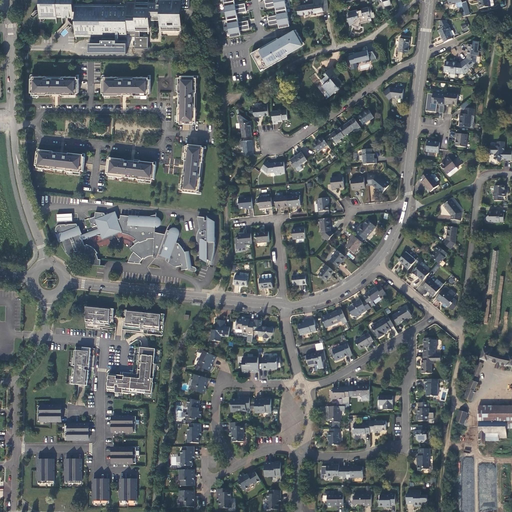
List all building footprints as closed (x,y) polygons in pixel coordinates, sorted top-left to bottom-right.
[(73,4),(73,2),(72,0),(40,0),(40,15),(76,16),(76,33),(126,34),(126,32),(135,33),(135,48),(148,48),(148,37),(140,37),(140,29),(148,29),(148,18),(161,18),(161,29),(180,29),(180,8),(188,8),(188,0),(160,0),(161,3),(134,2),(134,0),(129,0),(129,5),(73,4)] [(223,0),(224,3),(226,14),(227,20),(229,31),(230,34),(240,33),(239,29),(240,29),(239,27),(241,27),(241,28),(248,26),(248,24),(247,21),(247,18),(240,20),(240,21),(238,21),(238,19),(237,19),(236,12),(236,10),(238,9),(238,10),(245,9),(245,7),(244,3),(244,1),(237,2),(237,3),(235,4),(235,1),(234,1),(234,0),(223,0)] [(278,22),(278,26),(289,24),(288,20),(289,20),(287,10),(286,10),(285,3),(284,0),(264,0),(265,4),(265,5),(273,4),(272,3),(274,3),(275,5),(276,12),(276,14),(274,14),(274,13),(267,15),(267,16),(268,20),(268,23),(276,21),(276,20),(277,20),(278,22)] [(304,13),(323,10),(322,10),(321,0),(312,0),(313,3),(303,4),(304,13)] [(463,12),(465,16),(470,15),(465,1),(461,2),(461,5),(463,12)] [(366,17),(370,16),(367,5),(360,7),(360,9),(356,10),(356,9),(347,11),(348,15),(347,16),(349,19),(352,21),(351,23),(354,25),(358,25),(357,22),(366,19),(366,17)] [(440,35),(443,42),(451,38),(448,31),(449,30),(444,19),(440,20),(440,24),(442,29),(439,30),(440,32),(441,35),(440,35)] [(465,22),(460,25),(464,32),(468,29),(465,22)] [(303,43),(294,28),(277,38),(276,36),(250,51),(261,68),(286,54),(285,51),(303,43)] [(409,38),(399,37),(398,50),(407,51),(408,42),(409,38)] [(466,59),(464,62),(469,68),(475,62),(475,57),(477,56),(478,51),(476,51),(477,42),(472,42),(472,47),(468,46),(466,59)] [(348,54),(351,70),(359,68),(359,71),(370,69),(368,61),(375,60),(374,51),(368,52),(367,50),(348,54)] [(462,73),(469,68),(464,62),(461,65),(445,63),(444,71),(449,72),(449,73),(454,73),(454,72),(462,73)] [(326,91),(324,93),(327,98),(338,89),(336,87),(341,84),(336,77),(338,75),(331,67),(325,72),(326,74),(321,79),(324,83),(322,84),(321,85),(326,91)] [(48,75),(33,74),(33,77),(31,77),(31,91),(33,91),(33,93),(48,93),(48,91),(51,91),(51,88),(54,88),(54,91),(62,91),(62,93),(78,94),(77,92),(79,92),(79,77),(78,77),(78,75),(63,75),(63,77),(62,77),(61,77),(60,77),(59,78),(59,79),(52,79),(52,77),(48,77),(48,75)] [(120,75),(105,75),(105,78),(103,78),(103,92),(105,92),(104,94),(119,94),(120,92),(123,92),(123,89),(126,89),(126,92),(134,92),(134,94),(149,94),(149,92),(151,92),(151,78),(149,78),(149,76),(134,76),(134,78),(133,78),(132,78),(131,78),(131,79),(131,80),(124,80),(124,78),(120,77),(120,75)] [(197,92),(198,77),(195,77),(195,75),(181,75),(181,76),(179,76),(179,91),(181,91),(181,95),(184,95),(184,98),(181,98),(181,106),(179,106),(178,121),(180,121),(180,122),(195,123),(195,121),(197,121),(197,106),(195,106),(195,105),(195,104),(195,103),(194,103),(194,102),(193,102),(193,96),(195,96),(195,92),(197,92)] [(389,87),(383,91),(388,99),(390,97),(396,98),(396,97),(401,97),(402,92),(402,87),(397,87),(397,88),(389,87)] [(440,105),(443,105),(444,104),(445,93),(433,92),(432,103),(440,104),(440,105)] [(457,93),(445,92),(445,93),(444,104),(448,104),(448,103),(456,104),(457,93)] [(268,113),(266,103),(261,104),(261,105),(252,106),(253,115),(268,113)] [(459,125),(469,126),(470,114),(473,114),(473,109),(472,105),(467,105),(466,106),(464,107),(463,111),(463,114),(459,113),(459,117),(460,117),(459,125)] [(285,108),(271,110),(272,122),(277,122),(277,120),(277,118),(280,118),(286,117),(285,108)] [(368,108),(357,115),(363,123),(373,116),(368,108)] [(349,120),(341,125),(346,132),(354,127),(355,128),(359,126),(354,118),(349,121),(349,120)] [(241,128),(242,136),(251,135),(249,121),(239,122),(240,127),(241,128)] [(339,137),(346,132),(341,125),(334,130),(335,131),(330,134),(335,141),(340,138),(339,137)] [(467,133),(455,132),(455,137),(457,137),(456,145),(465,146),(467,133)] [(316,151),(327,143),(322,135),(311,143),(316,151)] [(244,145),(245,154),(255,153),(254,145),(253,145),(252,138),(243,139),(243,145),(244,145)] [(425,151),(438,152),(439,142),(431,141),(431,139),(427,139),(425,151)] [(497,144),(489,144),(489,153),(494,153),(494,155),(493,157),(499,160),(501,157),(503,157),(503,158),(511,158),(511,149),(503,148),(504,140),(497,140),(497,144)] [(203,148),(203,146),(189,145),(189,146),(186,146),(185,161),(187,161),(187,165),(189,165),(189,168),(186,168),(185,176),(183,175),(181,190),(184,190),(183,192),(197,194),(198,192),(200,192),(202,178),(199,177),(200,176),(200,175),(200,174),(199,174),(198,173),(199,167),(201,167),(201,163),(203,163),(205,148),(203,148)] [(361,149),(363,163),(375,162),(375,157),(372,158),(371,148),(361,149)] [(54,151),(39,149),(39,152),(37,151),(36,165),(37,166),(37,168),(52,170),(52,167),(67,169),(67,171),(81,173),(82,171),(83,171),(85,157),(83,157),(84,154),(69,153),(69,155),(68,155),(67,155),(67,154),(66,154),(66,155),(65,155),(65,156),(64,156),(64,154),(54,153),(54,151)] [(301,163),(307,159),(301,151),(289,159),(295,168),(295,167),(301,163)] [(440,163),(449,175),(458,168),(456,165),(462,161),(457,155),(452,160),(448,155),(442,159),(443,161),(440,163)] [(125,159),(110,157),(110,160),(109,159),(107,173),(109,174),(108,176),(123,178),(123,175),(138,177),(138,179),(153,181),(153,179),(154,179),(156,165),(155,165),(155,163),(140,161),(140,159),(134,159),(134,162),(125,161),(125,159)] [(280,171),(284,170),(283,163),(277,163),(277,165),(274,165),(274,164),(269,164),(267,162),(260,168),(264,172),(274,171),(275,173),(280,172),(280,171)] [(421,176),(423,179),(430,174),(427,171),(421,176)] [(375,174),(367,175),(368,185),(371,184),(382,193),(388,184),(375,174)] [(423,179),(420,182),(422,185),(425,183),(427,187),(430,190),(432,188),(434,190),(437,187),(438,184),(430,174),(423,179)] [(342,176),(330,178),(331,190),(335,189),(335,188),(343,187),(342,176)] [(363,178),(350,180),(352,189),(364,188),(363,178)] [(493,184),(493,189),(492,190),(492,194),(493,194),(492,199),(501,199),(501,195),(504,195),(504,190),(503,190),(503,184),(502,183),(497,183),(497,184),(493,184)] [(299,193),(287,194),(288,205),(294,204),(300,204),(299,193)] [(282,205),(288,205),(287,194),(275,196),(276,206),(282,205)] [(248,208),(253,208),(252,196),(239,197),(239,207),(244,207),(248,206),(248,208)] [(268,208),(271,207),(270,196),(258,198),(258,207),(262,207),(267,206),(268,208)] [(327,196),(318,197),(319,210),(328,209),(327,196)] [(451,199),(443,205),(448,211),(450,214),(450,218),(460,219),(461,210),(451,199)] [(488,209),(486,210),(486,215),(485,216),(485,218),(486,219),(492,220),(498,220),(502,220),(502,211),(498,211),(498,209),(493,209),(493,210),(491,210),(490,209),(488,209)] [(71,256),(74,258),(76,257),(77,256),(76,253),(79,252),(81,252),(84,253),(86,254),(87,255),(89,258),(89,260),(91,260),(91,262),(99,263),(99,257),(97,257),(97,255),(95,252),(97,251),(95,248),(90,245),(88,244),(86,243),(85,244),(84,244),(82,238),(95,233),(97,234),(101,235),(101,234),(120,227),(121,230),(122,232),(126,233),(129,234),(132,235),(135,238),(132,240),(134,243),(132,244),(131,246),(129,247),(132,250),(130,255),(128,258),(127,261),(139,262),(141,259),(142,256),(143,257),(148,254),(152,254),(153,252),(157,253),(166,256),(164,259),(168,261),(174,265),(180,264),(181,268),(187,267),(187,268),(191,269),(193,270),(194,270),(195,269),(195,268),(195,267),(194,266),(190,264),(188,250),(184,251),(181,246),(178,242),(176,242),(176,239),(178,234),(178,231),(178,230),(177,229),(176,227),(174,227),(172,227),(170,228),(169,229),(166,228),(165,231),(155,229),(155,225),(156,225),(158,224),(159,223),(160,222),(160,220),(159,218),(158,217),(157,216),(155,216),(155,213),(152,213),(149,215),(144,217),(139,215),(138,216),(130,215),(120,214),(119,217),(117,218),(114,211),(105,214),(103,211),(94,211),(94,215),(89,217),(92,226),(97,224),(98,228),(80,234),(76,222),(68,223),(65,224),(65,223),(61,223),(58,224),(56,225),(55,226),(55,228),(55,230),(56,230),(59,237),(61,236),(66,250),(65,250),(67,252),(71,256)] [(57,222),(72,221),(72,213),(56,214),(57,222)] [(207,216),(197,215),(198,223),(199,227),(197,231),(196,234),(196,237),(197,240),(202,243),(200,247),(202,248),(200,252),(202,253),(200,257),(205,260),(207,258),(211,261),(213,254),(214,248),(214,236),(212,234),(214,231),(212,229),(214,226),(212,224),(214,220),(207,216)] [(322,235),(328,239),(333,232),(331,230),(329,217),(320,218),(322,235)] [(360,224),(354,230),(356,231),(360,234),(364,238),(365,238),(375,226),(367,219),(362,226),(360,224)] [(446,236),(442,242),(449,248),(455,241),(457,226),(448,225),(447,232),(446,236)] [(293,237),(305,236),(305,226),(300,227),(300,228),(292,228),(293,232),(293,237)] [(102,237),(121,230),(120,227),(101,234),(101,235),(102,237)] [(261,232),(256,233),(257,243),(269,241),(268,231),(261,232)] [(249,243),(252,242),(251,232),(243,233),(239,234),(240,243),(249,243)] [(357,237),(352,233),(349,237),(351,238),(346,244),(354,251),(362,241),(357,237)] [(434,252),(431,256),(437,261),(442,265),(445,262),(445,261),(442,259),(448,252),(438,244),(435,248),(437,249),(434,252)] [(341,262),(346,256),(338,250),(330,259),(338,266),(341,262)] [(399,259),(409,267),(415,260),(405,252),(399,259)] [(417,274),(423,279),(429,271),(420,263),(413,272),(416,274),(417,274)] [(330,275),(334,270),(326,264),(318,274),(326,280),(330,275)] [(271,272),(262,273),(263,277),(260,277),(261,288),(268,287),(273,286),(271,272)] [(305,273),(292,274),(293,284),(297,284),(306,283),(306,280),(308,280),(307,276),(305,276),(305,273)] [(248,275),(235,274),(235,283),(238,283),(247,284),(248,275)] [(423,285),(434,294),(440,286),(430,278),(423,285)] [(369,290),(366,292),(366,293),(372,300),(381,293),(381,295),(385,292),(379,284),(376,286),(375,285),(369,290)] [(446,286),(436,298),(439,301),(440,299),(448,306),(452,302),(450,300),(454,296),(447,291),(449,289),(446,286)] [(355,315),(370,306),(365,299),(362,301),(359,297),(352,302),(353,303),(349,305),(347,306),(351,313),(355,315)] [(406,304),(391,313),(396,321),(406,315),(408,316),(411,314),(411,313),(406,304)] [(114,309),(85,306),(85,322),(94,323),(95,319),(98,319),(97,323),(98,323),(109,324),(109,320),(110,317),(113,317),(114,309)] [(342,320),(346,319),(341,308),(328,313),(329,314),(327,315),(326,313),(323,314),(321,316),(325,324),(330,322),(330,323),(341,318),(342,320)] [(165,314),(127,310),(125,326),(140,328),(141,328),(141,323),(144,324),(144,328),(159,330),(160,325),(160,322),(164,322),(165,314)] [(389,325),(393,323),(387,313),(374,321),(376,324),(374,326),(376,329),(375,330),(378,335),(383,331),(383,330),(390,326),(389,325)] [(247,336),(252,336),(252,331),(253,321),(248,320),(248,318),(242,317),(242,319),(241,319),(241,318),(237,318),(236,318),(235,331),(241,331),(247,332),(247,334),(247,336)] [(314,323),(312,317),(309,318),(305,319),(305,321),(301,322),(297,323),(300,333),(315,329),(313,324),(314,323)] [(221,335),(228,336),(229,326),(224,325),(224,320),(220,320),(217,319),(216,329),(210,329),(210,339),(220,340),(221,335)] [(256,319),(253,319),(253,321),(252,331),(258,331),(258,335),(262,336),(263,337),(266,337),(268,336),(270,336),(271,331),(272,331),(273,327),(265,326),(260,326),(260,324),(261,319),(256,319)] [(366,342),(373,337),(368,330),(355,338),(360,347),(366,343),(366,342)] [(423,345),(423,353),(435,353),(435,347),(436,347),(435,337),(430,337),(430,336),(422,336),(423,340),(424,342),(424,345),(423,345)] [(348,353),(352,351),(346,338),(343,340),(344,343),(332,347),(334,352),(333,352),(336,358),(342,355),(348,352),(348,353)] [(511,355),(491,350),(492,347),(484,345),(483,347),(480,357),(495,362),(499,363),(505,365),(508,364),(511,366),(510,370),(511,370),(511,355)] [(117,375),(109,374),(108,390),(115,390),(115,393),(122,393),(123,391),(130,392),(152,394),(155,364),(154,364),(155,349),(141,347),(138,370),(140,370),(140,374),(143,374),(142,377),(124,376),(124,380),(117,379),(117,375)] [(320,367),(324,366),(322,359),(323,358),(325,357),(323,347),(316,349),(316,350),(314,350),(313,352),(305,354),(306,358),(307,358),(307,360),(308,364),(309,364),(310,365),(313,364),(313,363),(315,363),(318,362),(320,367)] [(80,351),(75,350),(75,351),(74,366),(76,366),(76,369),(73,369),(72,384),(88,386),(89,371),(85,370),(86,367),(89,368),(91,348),(83,348),(82,351),(80,351)] [(216,356),(203,349),(202,353),(196,364),(194,368),(199,370),(201,366),(209,370),(210,370),(212,367),(211,365),(210,365),(212,362),(213,362),(214,360),(216,356)] [(276,356),(262,356),(262,368),(265,368),(269,368),(269,367),(272,367),(273,368),(275,367),(277,366),(277,361),(282,361),(279,353),(276,353),(276,356)] [(440,357),(440,353),(435,353),(423,353),(422,353),(422,358),(422,365),(421,365),(421,371),(432,370),(432,361),(434,361),(434,357),(440,357)] [(253,370),(258,370),(257,357),(242,357),(242,372),(245,372),(248,370),(251,369),(251,370),(253,370)] [(482,363),(478,361),(472,374),(476,375),(482,363)] [(206,382),(207,377),(194,373),(190,389),(202,393),(204,392),(205,388),(203,388),(204,384),(205,384),(206,382)] [(438,381),(438,376),(423,376),(424,382),(425,382),(425,384),(426,386),(427,393),(438,393),(437,381),(438,381)] [(472,379),(470,378),(462,397),(471,400),(475,389),(474,388),(477,381),(476,380),(476,378),(476,377),(474,376),(473,377),(472,379)] [(358,393),(370,393),(370,383),(362,383),(357,383),(353,383),(354,394),(358,394),(358,393)] [(339,395),(349,395),(349,385),(340,385),(340,386),(333,386),(333,397),(338,397),(339,395)] [(392,393),(379,393),(378,394),(378,396),(379,397),(379,402),(383,402),(383,406),(393,406),(392,393)] [(245,407),(249,407),(249,402),(249,396),(240,396),(240,398),(237,398),(230,398),(230,401),(230,409),(231,409),(232,411),(234,411),(236,409),(245,409),(245,407)] [(261,397),(254,397),(254,402),(254,407),(254,410),(271,410),(270,397),(269,396),(266,396),(265,397),(264,397),(264,398),(261,398),(261,397)] [(197,410),(198,400),(187,398),(186,403),(188,403),(187,410),(186,412),(185,417),(195,418),(195,416),(200,417),(200,413),(200,410),(197,410)] [(429,404),(429,399),(419,399),(419,405),(418,405),(418,410),(419,410),(419,412),(417,414),(417,416),(419,417),(428,417),(428,410),(429,410),(429,404)] [(345,404),(327,404),(327,410),(329,410),(329,412),(327,412),(327,414),(327,418),(330,418),(330,417),(335,417),(335,420),(341,420),(341,413),(339,412),(339,408),(345,408),(345,404)] [(511,404),(481,405),(481,407),(481,420),(505,420),(511,419),(511,404)] [(38,405),(38,422),(61,422),(61,405),(38,405)] [(505,436),(505,431),(505,426),(505,420),(481,420),(481,407),(477,407),(477,420),(478,420),(478,444),(484,444),(484,439),(484,431),(497,431),(497,436),(505,436)] [(466,411),(458,409),(455,420),(463,423),(466,411)] [(136,433),(136,416),(113,416),(113,433),(136,433)] [(386,418),(370,418),(370,420),(371,429),(375,429),(375,430),(380,430),(380,428),(386,428),(386,418)] [(366,430),(371,430),(371,429),(370,420),(367,420),(361,420),(361,421),(354,421),(354,431),(356,432),(358,432),(359,430),(361,430),(361,431),(366,431),(366,430)] [(241,423),(241,421),(228,421),(228,427),(228,429),(229,429),(230,432),(230,440),(243,440),(243,424),(240,424),(240,423),(241,423)] [(200,431),(200,422),(189,423),(189,425),(190,425),(190,427),(187,427),(187,442),(199,441),(199,437),(198,434),(198,431),(200,431)] [(428,426),(428,422),(419,422),(419,427),(415,427),(415,431),(417,432),(417,435),(420,438),(424,438),(426,437),(428,435),(427,432),(429,432),(429,427),(428,426)] [(66,424),(66,441),(89,441),(89,424),(66,424)] [(340,430),(340,426),(329,427),(329,430),(328,430),(328,432),(328,435),(329,435),(329,443),(340,443),(340,436),(338,435),(338,430),(340,430)] [(484,431),(484,439),(497,439),(497,436),(497,431),(484,431)] [(193,452),(193,445),(183,445),(183,448),(184,448),(184,450),(181,450),(181,465),(192,465),(192,457),(192,455),(194,455),(193,452)] [(431,452),(431,445),(420,446),(420,452),(418,453),(418,458),(419,459),(420,467),(424,467),(425,466),(430,466),(429,452),(431,452)] [(136,447),(113,447),(113,464),(136,464),(136,447)] [(38,460),(38,483),(55,483),(55,460),(38,460)] [(82,460),(65,460),(65,483),(82,483),(82,460)] [(280,475),(280,461),(279,460),(276,460),(274,462),(271,462),(271,461),(268,461),(264,461),(264,475),(280,475)] [(343,476),(347,476),(347,473),(347,465),(340,465),(340,462),(335,462),(335,464),(327,464),(328,474),(343,474),(343,476)] [(351,465),(347,465),(347,473),(351,473),(351,475),(364,474),(364,464),(356,464),(356,463),(351,463),(351,465)] [(256,481),(260,479),(252,466),(244,472),(242,469),(240,470),(236,472),(239,476),(237,477),(244,489),(248,486),(249,484),(256,480),(256,481)] [(193,471),(193,468),(179,469),(180,486),(193,485),(195,484),(195,480),(193,480),(193,477),(194,476),(193,471)] [(110,480),(93,480),(93,503),(110,503),(110,480)] [(137,480),(120,480),(120,503),(137,503),(137,480)] [(222,487),(217,487),(217,497),(219,497),(219,499),(219,506),(230,506),(230,491),(227,491),(227,487),(222,487)] [(408,491),(408,501),(412,501),(415,501),(415,503),(424,503),(424,501),(426,501),(428,497),(428,492),(422,492),(422,488),(415,488),(415,487),(411,487),(411,491),(408,491)] [(279,493),(279,488),(268,488),(268,491),(269,491),(269,493),(266,493),(266,507),(278,507),(278,500),(278,497),(279,497),(279,493)] [(194,493),(194,490),(180,490),(180,506),(194,506),(195,505),(195,501),(193,500),(193,497),(194,497),(194,493)] [(396,503),(396,491),(391,491),(391,493),(382,493),(382,497),(380,497),(380,503),(384,503),(386,502),(387,504),(389,504),(392,504),(392,502),(396,503)] [(339,503),(345,503),(344,492),(335,492),(328,493),(328,505),(333,505),(333,503),(339,503)] [(367,503),(372,503),(372,492),(356,492),(356,497),(352,500),(356,504),(359,501),(364,501),(367,501),(367,503)]
